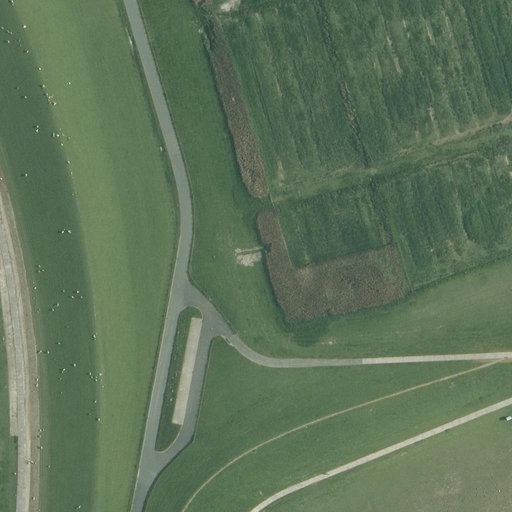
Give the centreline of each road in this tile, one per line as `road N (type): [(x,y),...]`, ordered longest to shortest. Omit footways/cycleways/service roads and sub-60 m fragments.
road 1 (track): [(511,356),(290,364),(253,358),(210,313)]
road 2 (track): [(22,511),(23,391),(0,215)]
road 3 (track): [(254,511),(308,482),(511,400)]
